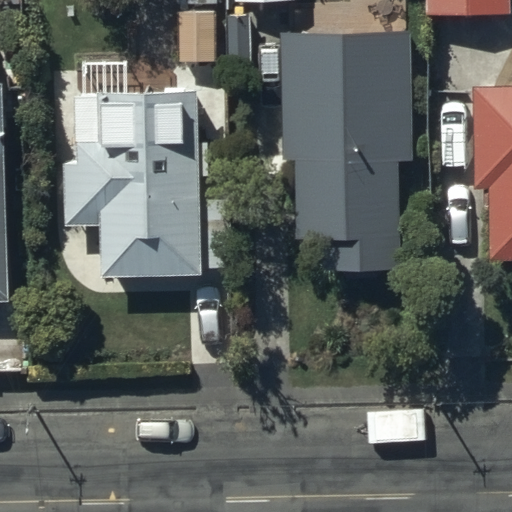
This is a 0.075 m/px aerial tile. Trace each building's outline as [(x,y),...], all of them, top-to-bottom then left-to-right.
[(508,18),(508,0),(427,0),(428,17),(508,18)] [(181,64),(216,64),(216,12),(181,12),(181,64)] [(414,36),(284,38),(285,163),(299,163),(299,243),(327,242),(327,276),(403,275),(402,164),(415,164),(414,36)] [(0,307),(12,307),(8,62),(0,62),(0,307)] [(76,100),(77,149),(79,149),(79,169),(66,169),(67,230),(103,230),(103,281),(205,280),(205,270),(228,270),(227,203),(203,204),(203,179),(213,179),(213,148),(197,148),(197,91),(131,91),(130,64),(86,65),(86,100),(76,100)] [(511,88),(477,89),(478,195),(489,194),(490,264),(511,264),(511,88)]
